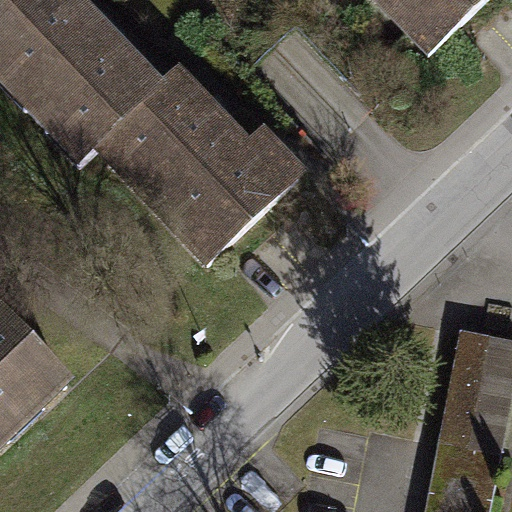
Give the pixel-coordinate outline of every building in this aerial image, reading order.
[(0,0),(0,93),(80,175),(95,160),(155,102),(55,0),(0,0)] [(368,0),(423,56),(482,0),(368,0)] [(95,160),(202,268),(276,196),(170,88),(155,102),(95,160)] [(0,317),(0,452),(68,389),(0,317)] [(417,511),(481,511),(507,383),(444,371),(417,511)]
